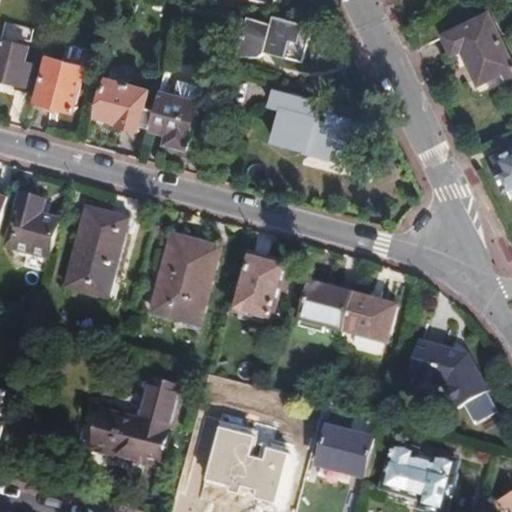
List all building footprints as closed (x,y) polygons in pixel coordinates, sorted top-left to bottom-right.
[(511,81),(511,56),(511,49),(505,52),(487,15),(442,37),(450,54),(460,49),(477,84),(499,73),(505,85),(511,81)] [(301,63),(310,27),(270,16),(266,33),(249,30),(242,53),(254,57),(261,53),(301,63)] [(0,81),(25,88),(31,67),(21,64),(26,47),(0,39),(0,40),(0,81)] [(84,65),(47,55),(36,101),(71,111),(84,65)] [(147,130),(152,111),(142,108),(146,92),(107,81),(97,115),(123,123),(122,125),(133,128),(133,126),(147,130)] [(166,97),(157,94),(152,111),(147,130),(164,134),(162,144),(184,150),(195,104),(201,106),(204,90),(176,82),(174,86),(169,84),(166,97)] [(283,95),(318,105),(318,102),(273,90),(268,107),(279,111),(283,95)] [(330,108),(318,105),(283,95),(279,111),(269,143),(304,152),(305,150),(351,163),(358,141),(363,142),(367,126),(329,115),(330,108)] [(511,151),(495,159),(499,170),(495,173),(502,187),(511,188),(511,151)] [(47,258),(56,221),(40,217),(43,202),(19,195),(5,246),(47,258)] [(125,218),(85,207),(64,288),(84,294),(85,290),(105,296),(125,218)] [(219,251),(171,238),(150,311),(184,320),(187,306),(203,309),(219,251)] [(283,268),(247,258),(233,312),(269,321),(278,290),(283,292),(286,284),(281,282),(283,268)] [(339,335),(350,298),(305,286),(293,330),(318,336),(320,330),(339,335)] [(394,309),(350,298),(339,335),(384,346),(394,309)] [(335,354),(339,335),(320,330),(318,336),(293,330),(290,342),(335,354)] [(466,348),(418,336),(410,368),(442,377),(454,406),(485,392),(466,348)] [(157,469),(177,390),(150,383),(139,423),(100,413),(90,450),(157,469)] [(314,432),(320,406),(306,402),(298,427),(314,432)] [(363,479),(374,441),(342,432),(342,426),(327,422),(316,466),(363,479)] [(253,502),(252,507),(252,511),(256,511),(287,511),(297,478),(269,471),(275,445),(226,433),(223,442),(228,451),(221,477),(237,485),(235,495),(241,496),(242,499),(253,502)] [(454,464),(392,447),(388,462),(385,462),(379,487),(378,497),(429,511),(442,511),(446,501),(450,503),(454,487),(451,485),(453,479),(450,477),(454,464)] [(233,502),(252,507),(253,502),(242,499),(241,496),(235,495),(233,502)] [(511,511),(511,495),(497,502),(501,511),(511,511)]
